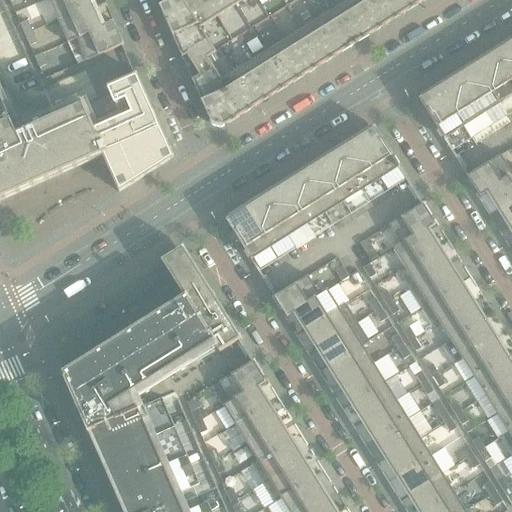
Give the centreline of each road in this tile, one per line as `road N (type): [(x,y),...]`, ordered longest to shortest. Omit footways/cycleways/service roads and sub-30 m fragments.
road 1 (residential): [(373,511),(197,223),(197,191)]
road 2 (residential): [(375,80),(511,300)]
road 3 (residential): [(0,314),(197,191)]
road 4 (residential): [(197,191),(375,80)]
road 5 (residential): [(197,191),(199,157),(127,0)]
road 6 (tertiary): [(76,511),(0,344)]
road 7 (residential): [(375,80),(502,0)]
